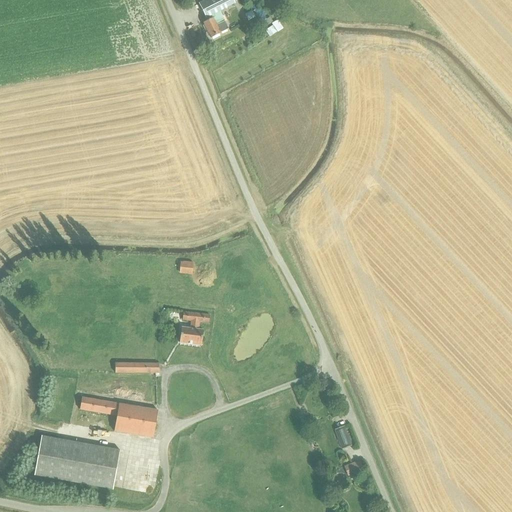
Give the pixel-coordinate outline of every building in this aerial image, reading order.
[(228,29),(219,11),(235,3),(232,0),(204,0),(198,3),(207,21),(203,23),(210,38),(219,33),(228,29)] [(279,21),(265,29),(270,37),(284,29),(279,21)] [(192,274),(193,264),(180,263),(179,273),(192,274)] [(181,328),(179,344),(200,346),(202,331),(198,330),(199,323),(208,324),(209,316),(183,312),(182,321),(190,322),(189,329),(181,328)] [(115,374),(158,374),(158,364),(115,364),(115,374)] [(153,439),(157,411),(81,398),(79,411),(116,417),(113,432),(153,439)] [(351,446),(344,426),(334,430),(342,449),(351,446)] [(113,491),(120,451),(41,438),(34,477),(113,491)] [(359,461),(344,467),(347,477),(363,471),(359,461)]
